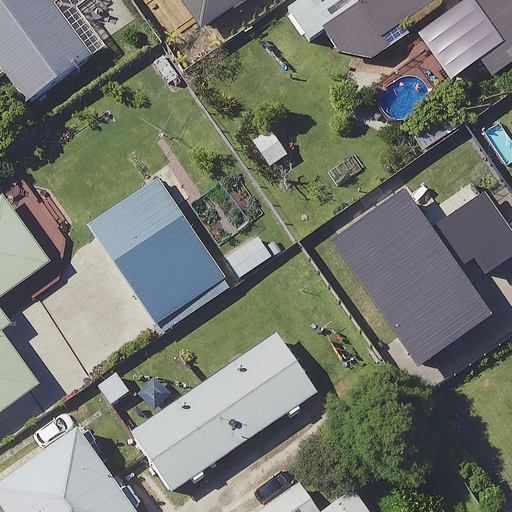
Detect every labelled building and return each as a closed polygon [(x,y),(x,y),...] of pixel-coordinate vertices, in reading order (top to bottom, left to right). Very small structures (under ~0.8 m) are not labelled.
[(73,0),(0,0),(0,68),(27,107),(100,55),(65,6),(73,0)] [(182,0),(205,31),(249,0),(182,0)] [(322,36),(341,60),(376,65),(452,3),(448,0),(308,0),(289,16),(312,45),(322,36)] [(511,0),(468,0),(474,8),(491,31),(470,47),(484,65),(496,80),(511,68),(511,0)] [(230,288),(157,183),(89,230),(162,336),(230,288)] [(0,302),(50,268),(3,200),(0,201),(0,417),(38,391),(0,336),(0,302)] [(279,256),(263,233),(225,258),(241,281),(279,256)] [(318,397),(276,338),(133,437),(174,496),(318,397)] [(145,511),(147,511),(122,476),(113,482),(81,435),(0,491),(0,508),(2,511),(145,511)] [(328,511),(319,511),(302,486),(264,511),(366,511),(354,494),(328,511)]
